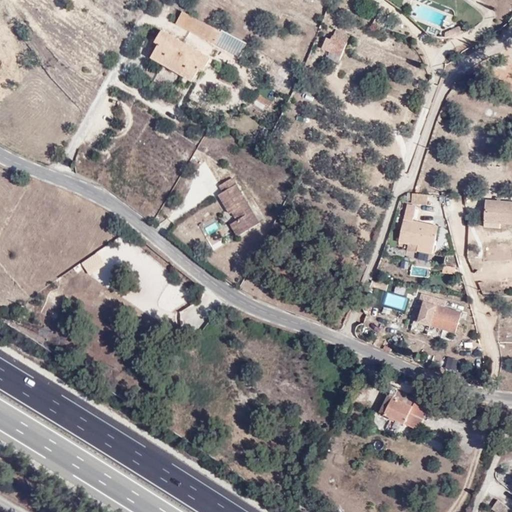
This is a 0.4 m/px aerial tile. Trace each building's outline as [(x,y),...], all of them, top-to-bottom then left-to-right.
[(217,38),(177,17),(176,19),(171,29),(211,50),(217,38)] [(325,49),(330,51),(341,55),(345,47),(344,46),(346,40),(332,34),(330,40),(329,40),(325,49)] [(218,37),(217,38),(211,50),(234,62),(241,49),(218,37)] [(196,80),(202,82),(210,67),(158,40),(150,55),(159,60),(153,72),(190,91),(196,80)] [(330,51),(328,56),(337,59),(339,61),(341,55),(330,51)] [(242,232),(260,220),(231,176),(218,184),(222,191),(218,193),(230,211),(232,210),(235,208),(239,213),(241,216),(235,220),(242,232)] [(415,193),(414,202),(429,203),(430,195),(415,193)] [(511,201),(486,200),(484,222),(511,223),(511,201)] [(402,242),(411,244),(411,242),(421,245),(420,251),(436,254),(441,225),(416,220),(419,207),(410,205),(402,242)] [(242,232),(235,220),(231,222),(239,234),(242,232)] [(499,223),(484,222),(484,229),(499,230),(499,223)] [(411,242),(411,244),(410,251),(419,253),(420,251),(421,245),(411,242)] [(446,265),(445,272),(457,275),(459,267),(446,265)] [(446,307),(448,300),(425,293),(422,301),(427,303),(421,322),(458,333),(464,312),(446,307)] [(448,357),(445,367),(456,371),(460,360),(448,357)] [(406,425),(415,429),(423,412),(420,410),(423,403),(394,389),(391,396),(386,394),(381,407),(406,425)] [(378,412),(406,425),(381,407),(378,412)] [(511,511),(511,510),(498,501),(492,509),(496,511),(511,511)]
